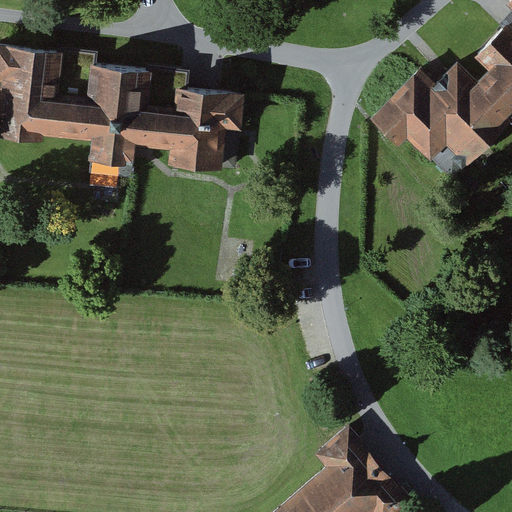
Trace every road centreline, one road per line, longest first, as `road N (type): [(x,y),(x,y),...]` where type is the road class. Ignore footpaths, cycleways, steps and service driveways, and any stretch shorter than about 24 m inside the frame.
road 1 (residential): [(357,68),(332,158),(325,243),(338,326),(363,396),(389,439),(451,511)]
road 2 (residential): [(169,38),(357,68)]
road 3 (residential): [(169,38),(0,18)]
